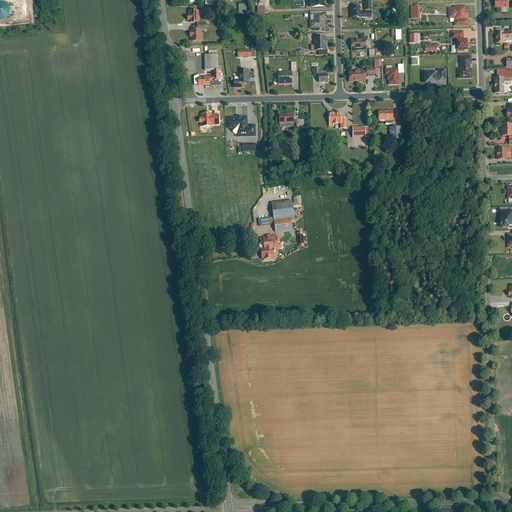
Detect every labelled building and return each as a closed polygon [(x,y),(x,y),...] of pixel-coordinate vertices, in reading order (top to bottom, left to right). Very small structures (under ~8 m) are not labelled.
[(0,0),(0,17),(0,18),(3,18),(6,17),(8,15),(10,13),(11,10),(11,7),(9,4),(7,2),(5,1),(2,0),(0,0)] [(509,9),(508,0),(494,0),(495,9),(509,9)] [(238,5),(239,14),(247,14),(246,4),(238,5)] [(411,19),(420,19),(420,6),(411,6),(411,19)] [(455,8),(450,8),(450,19),(455,18),(456,27),(470,26),(469,19),(467,19),(467,6),(455,7),(455,8)] [(362,17),(362,7),(352,7),(352,17),(362,17)] [(201,11),(190,11),(190,23),(201,23),(201,11)] [(311,15),(312,29),(327,28),(326,14),(311,15)] [(203,29),(192,30),(192,42),(204,42),(203,29)] [(452,40),(464,40),(464,32),(452,32),(452,40)] [(495,33),(496,43),(505,43),(505,42),(504,38),(510,38),(511,38),(511,32),(495,33)] [(418,34),(409,34),(410,43),(418,43),(418,34)] [(328,37),(315,37),(316,51),(328,51),(328,37)] [(352,51),(368,50),(368,39),(352,40),(352,51)] [(468,41),(456,41),(456,53),(468,53),(468,41)] [(239,50),(239,58),(253,57),(253,49),(239,50)] [(220,55),(206,55),(207,71),(220,70),(220,55)] [(472,57),(460,57),(460,70),(458,70),(458,80),(472,80),(472,70),(470,70),(470,66),(472,66),(472,57)] [(240,80),(235,80),(235,88),(244,87),(244,85),(251,85),(251,69),(240,69),(240,80)] [(387,76),(387,81),(388,81),(388,86),(400,86),(399,75),(398,75),(398,69),(385,70),(385,76),(387,76)] [(424,72),(424,85),(437,84),(436,81),(446,82),(445,69),(437,69),(437,72),(424,72)] [(199,75),(195,77),(195,85),(200,85),(200,87),(221,86),(220,70),(214,71),(214,77),(202,78),(201,75),(199,75)] [(350,72),(351,82),(367,82),(367,71),(350,72)] [(293,72),(279,73),(280,85),(294,84),(293,72)] [(329,73),(319,74),(319,83),(329,82),(329,73)] [(504,78),(493,78),(493,95),(508,95),(508,93),(511,92),(511,82),(505,82),(504,78)] [(393,122),(393,110),(384,110),(384,112),(379,112),(379,121),(385,121),(385,122),(393,122)] [(348,123),(347,112),(338,112),(338,113),(332,113),(332,123),(348,123)] [(212,113),(200,113),(200,118),(199,118),(199,124),(201,123),(201,128),(212,127),(212,125),(219,125),(219,115),(212,115),(212,113)] [(294,124),(294,114),(285,114),(285,115),(279,115),(279,124),(294,124)] [(246,116),(227,117),(228,129),(234,129),(234,134),(237,134),(237,138),(256,137),(255,124),(246,124),(246,116)] [(511,124),(501,125),(501,138),(511,137),(511,124)] [(366,127),(352,128),(353,139),(366,139),(366,138),(369,138),(369,128),(366,128),(366,127)] [(403,140),(403,128),(389,128),(389,141),(403,140)] [(254,144),(242,145),(242,153),(255,152),(254,144)] [(507,160),(507,149),(496,150),(497,161),(507,160)] [(302,205),(301,196),(293,197),(294,207),(302,205)] [(292,201),(271,204),(273,218),(274,222),(291,220),(295,220),(292,201)] [(511,210),(500,211),(501,229),(509,229),(509,225),(511,225),(511,210)] [(274,222),(273,218),(259,220),(260,228),(274,226),(274,222)] [(291,220),(274,222),(274,226),(275,233),(293,231),(291,220)] [(246,233),(249,235),(256,226),(253,224),(246,233)] [(266,237),(262,238),(262,239),(260,239),(260,242),(258,243),(259,248),(261,249),(262,261),(275,260),(275,257),(278,254),(278,252),(279,250),(282,250),(281,243),(280,244),(279,238),(277,239),(276,236),(272,237),(271,235),(266,236),(266,237)]
